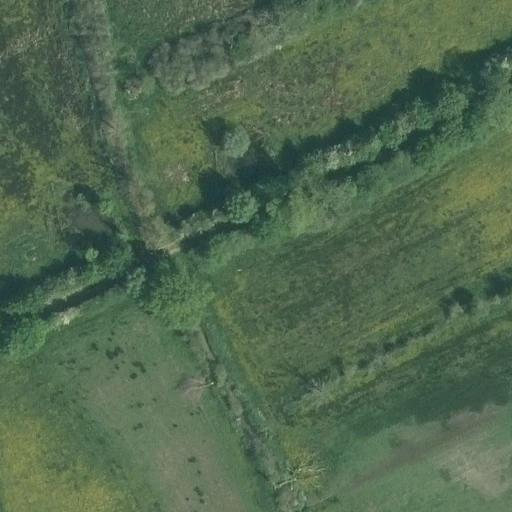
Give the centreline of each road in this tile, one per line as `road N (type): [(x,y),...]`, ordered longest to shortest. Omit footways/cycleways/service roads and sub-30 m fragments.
road 1 (track): [(511,80),(178,246)]
road 2 (track): [(178,246),(0,331)]
road 3 (track): [(178,246),(258,396)]
